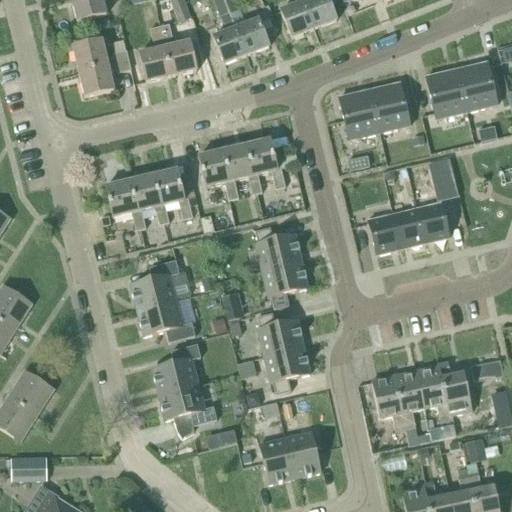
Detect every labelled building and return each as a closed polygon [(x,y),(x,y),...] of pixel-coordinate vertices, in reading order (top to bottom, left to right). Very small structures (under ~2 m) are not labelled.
[(70,0),(77,24),(106,17),(102,1),(104,0),(109,0),(110,1),(115,0),(70,0)] [(177,0),(170,3),(179,26),(192,21),(183,0),(177,0)] [(235,31),(223,0),(212,0),(226,35),(213,40),(224,68),(246,59),(235,31)] [(246,27),(235,0),(223,0),(235,31),(246,59),(269,50),(258,22),(246,27)] [(336,24),(327,0),(313,0),(303,5),(314,33),(336,24)] [(314,33),(303,5),(280,13),(291,41),(314,33)] [(160,31),(171,80),(196,75),(190,46),(171,50),(170,43),(172,43),(169,28),(160,31)] [(156,46),(158,53),(139,57),(146,86),(171,80),(160,31),(150,33),(154,47),(156,46)] [(102,43),(72,50),(78,75),(129,63),(127,55),(126,55),(123,44),(111,47),(114,58),(113,58),(114,61),(106,63),(102,43)] [(511,49),(501,52),(504,65),(511,63),(511,49)] [(129,63),(78,75),(84,100),(114,94),(110,76),(117,75),(118,77),(131,74),(129,63)] [(486,67),(456,74),(466,117),(497,110),(486,67)] [(456,74),(426,81),(436,124),(466,117),(456,74)] [(399,87),(369,95),(379,138),(409,131),(399,87)] [(369,95),(339,102),(349,145),(379,138),(369,95)] [(478,135),(481,146),(496,142),(493,131),(478,135)] [(413,143),(414,149),(423,147),(421,141),(413,143)] [(258,179),(271,176),(276,193),(285,191),(281,173),(298,169),(295,156),(280,159),(277,148),(271,150),(269,143),(245,148),(253,180),(258,179)] [(252,198),(262,196),(258,179),(253,180),(245,148),(222,154),(229,185),(234,184),(248,181),(252,198)] [(225,186),(229,204),(238,202),(234,184),(229,185),(222,154),(198,159),(205,191),(225,186)] [(347,165),(350,175),(359,172),(357,163),(347,165)] [(436,204),(458,199),(449,163),(428,168),(436,204)] [(164,209),(178,206),(183,223),(193,221),(190,210),(197,209),(189,176),(178,179),(177,173),(152,178),(160,210),(164,209)] [(141,215),(154,211),(159,229),(169,227),(164,209),(160,210),(152,178),(129,184),(137,216),(141,215)] [(105,190),(113,221),(131,217),(135,235),(145,233),(141,215),(137,216),(129,184),(105,190)] [(440,207),(416,213),(424,248),(449,242),(440,207)] [(416,213),(392,219),(401,254),(424,248),(416,213)] [(0,237),(9,223),(0,217),(0,237)] [(392,219),(368,225),(376,260),(401,254),(392,219)] [(201,228),(203,238),(212,236),(209,226),(201,228)] [(301,265),(295,238),(273,243),(270,231),(255,235),(258,247),(255,248),(261,275),(301,265)] [(136,314),(177,304),(170,280),(179,277),(175,264),(149,271),(152,283),(130,289),(136,314)] [(301,265),(261,275),(268,301),(271,301),(274,313),(288,309),(286,297),(308,292),(301,265)] [(217,294),(213,279),(203,282),(207,296),(217,294)] [(0,323),(15,333),(31,308),(2,290),(0,292),(0,323)] [(227,325),(240,321),(234,298),(221,301),(227,325)] [(177,304),(136,314),(143,340),(165,335),(168,346),(195,340),(191,327),(183,329),(177,304)] [(304,351),(297,324),(275,329),(272,317),(257,321),(260,333),(257,333),(263,360),(304,351)] [(215,338),(227,335),(223,322),(212,325),(215,338)] [(0,356),(15,333),(0,323),(0,356)] [(241,339),(238,326),(229,328),(231,341),(241,339)] [(174,367),(151,372),(158,398),(198,388),(192,363),(200,361),(198,353),(197,348),(177,353),(170,355),(174,367)] [(263,360),(270,387),(273,386),(276,398),(290,395),(288,383),(310,378),(304,351),(263,360)] [(257,364),(243,366),(244,380),(259,378),(257,364)] [(502,381),(499,365),(470,371),(473,387),(502,381)] [(437,370),(447,420),(450,420),(451,423),(455,439),(474,435),(462,378),(451,380),(448,366),(437,368),(438,370),(437,370)] [(423,412),(436,410),(439,427),(451,423),(450,420),(447,420),(437,370),(415,375),(423,412)] [(53,394),(23,375),(7,400),(37,419),(53,394)] [(393,379),(405,434),(413,432),(415,432),(411,415),(423,412),(415,375),(393,379)] [(379,422),(391,419),(395,436),(405,434),(393,379),(371,384),(379,422)] [(198,388),(158,398),(165,424),(173,422),(176,434),(181,443),(193,436),(192,430),(216,424),(213,411),(205,413),(198,388)] [(511,424),(506,395),(492,398),(499,430),(511,426),(511,424)] [(37,419),(7,400),(0,410),(0,431),(20,445),(37,419)] [(281,420),(294,417),(291,404),(278,407),(281,420)] [(452,430),(429,435),(431,446),(454,441),(452,430)] [(413,432),(405,434),(409,449),(418,447),(416,440),(415,432),(413,432)] [(220,437),(224,450),(237,446),(234,433),(220,437)] [(285,442),(294,482),(320,476),(311,435),(285,442)] [(294,482),(285,442),(259,448),(268,488),(294,482)] [(469,464),(486,460),(482,443),(464,447),(469,464)] [(462,454),(460,445),(448,448),(450,457),(462,454)] [(427,453),(419,454),(421,462),(429,461),(427,453)] [(249,457),(241,459),(243,467),(251,465),(249,457)] [(46,462),(11,463),(11,486),(47,485),(46,462)] [(468,477),(475,511),(498,511),(497,503),(494,489),(481,492),(478,475),(468,477)] [(449,499),(452,511),(475,511),(468,477),(458,479),(461,496),(449,499)] [(436,501),(433,485),(424,487),(428,511),(452,511),(449,499),(436,501)] [(421,491),(402,495),(405,511),(428,511),(424,487),(420,487),(421,491)] [(70,511),(57,504),(59,500),(43,491),(29,511),(70,511)]
